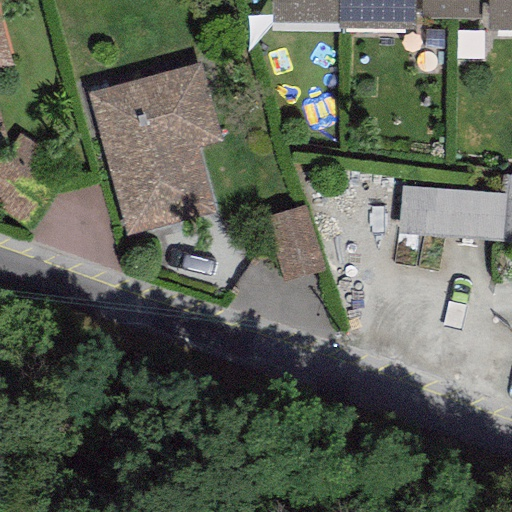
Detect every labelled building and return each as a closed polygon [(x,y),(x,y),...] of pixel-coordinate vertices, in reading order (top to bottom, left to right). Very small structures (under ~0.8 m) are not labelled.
[(343,30),(344,0),(274,0),(273,28),(343,30)] [(344,0),(343,30),(417,32),(417,0),(344,0)] [(511,37),(511,0),(486,0),(486,37),(511,37)] [(0,26),(0,72),(12,68),(0,26)] [(201,67),(88,96),(125,241),(216,218),(198,150),(221,145),(201,67)] [(511,183),(412,182),(411,229),(511,231),(511,183)] [(320,201),(278,209),(292,275),(334,267),(320,201)]
